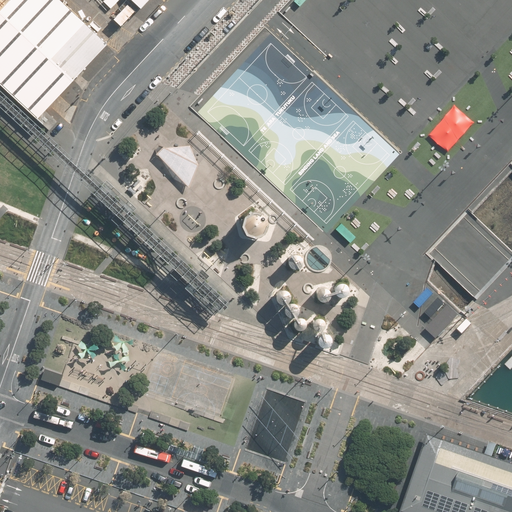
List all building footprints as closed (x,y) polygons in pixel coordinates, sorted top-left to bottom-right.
[(0,79),(38,115),(55,97),(77,74),(92,58),(104,46),(103,45),(55,0),(11,0),(0,12),(0,79)] [(130,0),(140,9),(148,0),(130,0)] [(418,24),(420,25),(429,26),(432,26),(434,24),(437,23),(439,21),(440,19),(442,16),(443,14),(443,11),(443,8),(443,6),(442,3),(441,1),(440,0),(412,0),(411,2),(410,5),(410,8),(409,10),(410,13),(411,16),(412,18),(413,21),(415,23),(418,24)] [(507,10),(509,11),(511,11),(511,0),(500,0),(501,1),(501,3),(502,5),(504,7),(505,9),(507,10)] [(113,19),(121,26),(135,12),(128,5),(113,19)] [(266,29),(268,30),(274,31),(276,30),(278,29),(280,28),(281,27),(282,25),(283,23),(284,21),(284,19),(284,17),(284,15),(283,14),(282,12),(281,10),(279,9),(278,8),(276,7),(274,6),(272,6),(270,7),(268,7),(266,8),(264,9),(263,10),(262,12),(261,14),(260,16),(260,18),(260,20),(260,22),(261,24),(262,25),(263,27),(264,28),(266,29)] [(463,53),(465,54),(477,55),(479,54),(481,53),(483,51),(485,50),(486,47),(487,45),(488,43),(488,40),(488,38),(487,35),(486,33),(485,31),(483,29),(481,28),(479,26),(477,25),(474,25),(472,25),(469,25),(467,25),(465,26),(463,28),(461,29),(459,31),(458,33),(457,36),(456,38),(456,40),(456,43),(457,45),(458,48),(459,50),(461,52),(463,53)] [(425,79),(375,32),(355,54),(404,101),(425,79)] [(280,71),(283,72),(290,73),(293,73),(297,72),(300,71),(302,69),(305,66),(307,64),(308,60),(309,57),(309,54),(309,51),(308,47),(307,44),(305,41),(303,39),(300,37),(297,35),(294,34),(291,34),(288,34),(284,34),(281,35),(278,37),(276,39),(273,42),(272,45),(270,48),(270,51),(270,54),(270,58),(271,61),(273,64),(275,67),(277,69),(280,71)] [(238,63),(240,63),(244,63),(246,63),(248,62),(249,61),(251,60),(252,58),(253,56),(254,54),(254,52),(254,50),(254,48),(253,46),(252,45),(251,43),(249,42),(248,41),(246,40),(244,40),(242,39),(240,40),(238,40),(236,41),(234,42),(233,44),(232,46),(231,47),(230,49),(230,51),(230,54),(231,55),(232,57),(233,59),(234,61),(236,62),(238,63)] [(509,72),(511,73),(511,46),(511,47),(509,48),(507,50),(505,52),(504,54),(503,56),(503,58),(502,61),(503,63),(503,65),(504,67),(506,69),(507,71),(509,72)] [(206,100),(208,102),(218,103),(221,102),(223,101),(225,99),(227,97),(228,95),(229,93),(230,91),(231,88),(231,85),(230,83),(229,81),(228,78),(226,76),(225,75),(222,73),(220,72),(218,72),(215,71),(212,71),(210,72),(208,73),(205,74),(204,76),(202,78),(201,80),(200,82),(199,85),(199,87),(199,90),(200,92),(201,95),(202,97),(204,99),(206,100)] [(257,100),(260,102),(266,102),(269,101),(270,100),(272,99),(273,97),(274,96),(275,94),(276,92),(276,90),(276,88),(275,86),(274,84),(273,83),(272,81),(271,80),(269,79),(267,78),(265,78),(264,78),(262,78),(260,78),(258,79),(256,80),(255,81),(254,83),(253,85),(252,86),(252,88),(252,90),(252,92),(252,94),(253,96),(254,97),(256,99),(257,100)] [(391,108),(376,94),(362,108),(377,122),(391,108)] [(464,120),(467,117),(469,120),(467,122),(484,138),(493,129),(461,99),(452,108),(464,120)] [(295,127),(298,129),(303,130),(307,128),(309,127),(310,126),(312,125),(313,123),(314,121),(315,119),(315,117),(315,115),(314,113),(314,111),(312,109),(311,107),(310,106),(308,105),(306,104),(304,103),(302,103),(300,103),(298,104),(296,105),(294,106),(292,107),(291,109),(290,111),(289,113),(289,115),(289,117),(289,119),(289,121),(290,123),(292,125),(293,126),(295,127)] [(336,139),(337,140),(346,141),(348,140),(349,139),(351,138),(352,136),(353,135),(354,133),(354,131),(354,129),(354,128),(353,126),(353,124),(352,123),(350,121),(349,120),(347,119),(346,118),(344,118),(342,118),(340,118),(338,119),(337,119),(335,120),(334,122),(333,123),(332,125),(331,126),(331,128),(331,130),(331,132),(331,134),(332,135),(333,137),(334,138),(336,139)] [(262,155),(265,157),(272,157),(276,156),(277,155),(279,153),(280,152),(281,150),(282,148),(282,146),(283,144),(282,142),(282,140),(281,138),(280,136),(279,135),(277,133),(275,132),(273,131),(271,131),(269,131),(267,131),(265,132),(263,133),(261,134),(260,135),(258,137),(257,138),(257,140),(256,142),(256,145),(256,147),(257,149),(258,150),(259,152),(260,154),(262,155)] [(381,155),(384,157),(388,157),(392,156),(394,155),(396,154),(397,153),(398,151),(399,149),(400,147),(400,145),(400,143),(400,141),(399,139),(398,137),(397,135),(395,134),(394,132),(392,132),(390,131),(388,131),(385,131),(383,132),(381,132),(380,133),(378,135),(377,137),(376,138),(375,140),(374,143),(374,145),(375,147),(375,149),(376,151),(377,152),(379,154),(381,155)] [(163,148),(156,153),(173,178),(189,187),(197,164),(190,146),(163,148)] [(303,173),(306,175),(314,175),(317,174),(319,172),(321,171),(322,169),(324,167),(325,165),(325,163),(325,160),(325,158),(324,156),(324,154),(322,152),(321,150),(319,148),(317,147),(315,146),(312,146),(310,146),(308,146),(305,147),(303,148),(301,149),(300,151),(298,152),(297,154),(296,157),(296,159),(296,161),(296,164),(297,166),(298,168),(299,170),(301,172),(303,173)] [(351,185),(355,187),(359,187),(363,186),(364,185),(366,184),(368,182),(369,181),(370,179),(371,177),(371,174),(371,172),(370,170),(370,168),(369,166),(367,165),(366,163),(364,162),(362,161),(360,161),(358,161),(356,161),(353,161),(352,162),(350,164),(348,165),(347,167),(346,169),(345,171),(345,173),(345,175),(345,177),(346,179),(347,181),(348,182),(350,184),(351,185)] [(395,199),(413,179),(406,173),(388,193),(395,199)] [(213,212),(215,213),(219,213),(222,213),(224,212),(227,211),(229,209),(231,207),(232,205),(233,203),(234,200),(234,198),(233,195),(233,193),(231,190),(230,188),(228,186),(226,185),(224,184),(221,183),(218,183),(216,183),(213,184),(211,185),(209,186),(207,188),(205,190),(204,193),(203,195),(203,198),(203,200),(204,203),(205,205),(206,208),(208,209),(210,211),(213,212)] [(247,208),(248,209),(254,209),(255,209),(256,208),(257,207),(257,206),(258,205),(258,204),(259,203),(259,202),(259,200),(258,199),(258,198),(257,197),(256,196),(255,195),(254,195),(253,194),(252,194),(251,194),(249,194),(248,195),(247,195),(246,196),(245,197),(245,198),(244,199),(244,200),(243,201),(243,202),(244,204),(244,205),(245,206),(245,207),(246,208),(247,208)] [(306,214),(308,216),(311,216),(314,215),(315,214),(316,213),(317,212),(318,211),(319,210),(319,208),(320,207),(320,206),(319,204),(319,203),(318,201),(317,200),(316,199),(315,198),(313,198),(312,198),(311,197),(309,197),(308,198),(306,198),(305,199),(304,200),(303,201),(302,203),(302,204),(301,205),(301,207),(302,208),(302,210),(303,211),(304,212),(305,213),(306,214)] [(372,218),(386,203),(382,199),(368,214),(372,218)] [(335,217),(337,217),(339,218),(341,217),(342,217),(343,216),(345,215),(346,214),(346,213),(347,211),(347,210),(347,208),(347,207),(347,205),(346,204),(345,203),(344,202),(343,201),(341,200),(340,200),(338,200),(337,200),(335,201),(334,201),(333,202),(332,203),(331,204),(330,206),(330,207),(330,209),(330,210),(330,212),(331,213),(332,214),(333,215),(334,216),(335,217)] [(280,218),(281,219),(287,219),(288,219),(289,218),(291,217),(291,216),(292,215),(293,214),(293,213),(293,212),(293,210),(293,209),(293,208),(292,207),(291,205),(290,205),(289,204),(288,203),(286,203),(285,203),(284,203),(282,203),(281,204),(280,204),(279,205),(278,206),(277,207),(277,208),(277,210),(276,211),(277,212),(277,214),(277,215),(278,216),(279,217),(280,218)] [(248,235),(251,236),(255,237),(259,236),(262,234),(264,231),(265,227),(265,223),(264,220),(262,217),(259,215),(255,214),(251,214),(248,216),(245,218),(243,221),(243,225),(243,229),(245,232),(248,235)] [(296,235),(297,235),(299,236),(301,235),(303,235),(304,234),(306,234),(307,232),(308,231),(309,230),(309,228),(309,226),(309,225),(309,223),(308,221),(307,220),(306,219),(305,218),(303,217),(302,216),(300,216),(298,216),(297,217),(295,217),(294,218),(292,219),(291,221),(291,222),(290,224),(290,225),(290,227),(290,229),(291,230),(292,232),(293,233),(294,234),(296,235)] [(355,237),(340,223),(336,227),(351,241),(355,237)] [(319,247),(305,261),(318,275),(332,261),(319,247)] [(291,268),(294,269),(296,269),(299,268),(301,266),(302,264),(303,262),(302,259),(301,257),(300,255),(298,254),(295,254),(293,254),(291,255),(289,257),(288,259),(287,262),(288,264),(289,266),(291,268)] [(340,296),(342,296),(344,295),(345,293),(346,291),(346,289),(346,287),(344,285),(343,284),(341,283),(338,283),(336,284),(335,285),(333,287),(333,289),(333,291),(334,293),(336,295),(338,296),(340,296)] [(324,300),(326,299),(328,298),(329,297),(330,294),(330,292),(330,290),(328,288),(327,287),(325,287),(322,287),(320,287),(319,289),(317,291),(317,293),(317,295),(318,297),(320,298),(322,299),(324,300)] [(433,292),(427,287),(415,300),(420,306),(433,292)] [(279,303),(281,304),(284,304),(287,303),(288,301),(290,299),(290,297),(290,294),(289,292),(287,290),(285,289),(283,289),(280,289),(278,290),(276,292),(275,294),(275,296),(275,299),(277,301),(279,303)] [(445,300),(439,294),(423,309),(430,316),(445,300)] [(288,316),(290,317),(293,317),(295,316),(297,314),(299,312),(299,310),(299,307),(298,305),(296,303),(294,302),(292,302),(289,302),(287,303),(285,305),(284,307),(284,310),(284,312),(286,314),(288,316)] [(458,314),(448,304),(425,328),(436,338),(458,314)] [(299,329),(301,329),(303,328),(305,326),(305,324),(306,322),(305,320),(304,318),(302,317),(300,316),(298,316),(296,317),(294,318),(293,320),(292,322),(292,324),(293,326),(295,328),(297,329),(299,329)] [(319,331),(321,331),(323,329),(324,328),(325,326),(325,324),(324,321),(323,320),(321,318),(319,318),(317,318),(315,319),(313,320),(312,322),(312,324),(312,326),(313,328),(314,330),(316,331),(319,331)] [(319,346),(322,347),(324,347),(327,346),(329,344),(330,342),(331,339),(330,337),(329,335),(328,333),(326,332),(323,331),(321,332),(319,333),(317,334),(316,337),(315,339),(316,342),(317,344),(319,346)] [(45,365),(41,377),(60,382),(64,371),(45,365)] [(511,511),(511,462),(495,456),(433,435),(405,511),(511,511)] [(214,451),(175,437),(171,450),(210,463),(214,451)]
